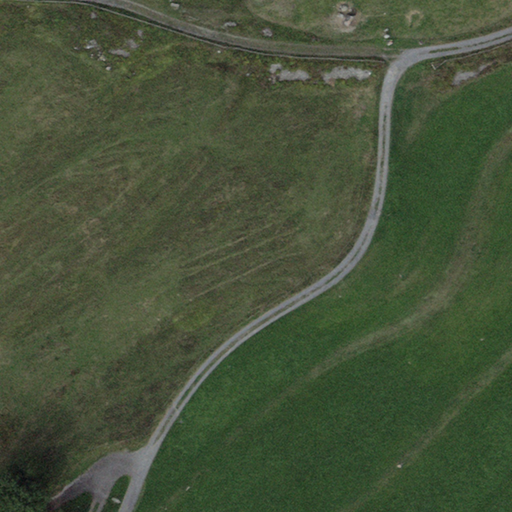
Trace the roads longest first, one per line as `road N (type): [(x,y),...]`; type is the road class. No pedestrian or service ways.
road 1 (track): [(123,511),(165,423),(205,368),(341,270),(363,242),(377,207),(389,87),(403,59)]
road 2 (track): [(403,59),(267,47),(107,0)]
